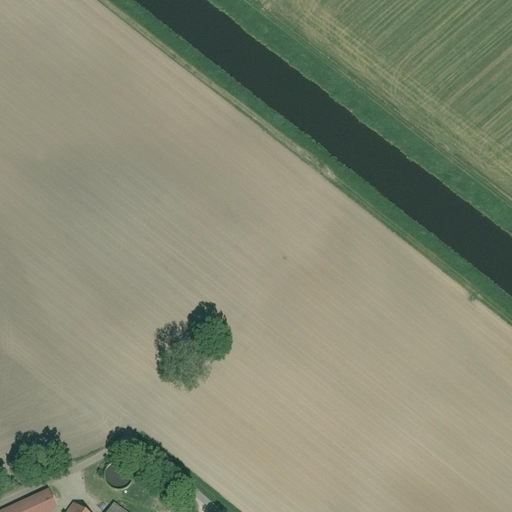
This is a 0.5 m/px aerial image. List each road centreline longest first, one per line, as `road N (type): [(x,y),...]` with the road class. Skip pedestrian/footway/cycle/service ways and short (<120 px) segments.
road 1 (track): [(100,0),(324,179),(209,365),(120,438)]
road 2 (unclassified): [(0,498),(50,464),(120,438),(220,511)]
road 3 (track): [(511,327),(324,179)]
